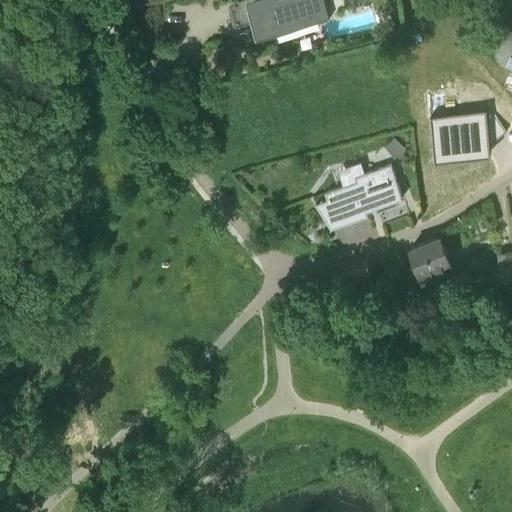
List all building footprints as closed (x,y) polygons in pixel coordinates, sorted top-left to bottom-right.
[(258,0),(267,35),(330,19),(324,0),(258,0)] [(480,0),(483,15),(501,2),(496,0),(480,0)] [(505,65),(511,68),(511,27),(510,27),(505,29),(501,32),(498,36),(496,40),(495,45),(495,51),(497,57),(501,61),(505,65)] [(435,156),(444,154),(445,156),(490,152),(489,150),(491,149),(490,142),(507,130),(490,107),(431,114),(435,156)] [(404,148),(394,138),(385,147),(394,157),(404,148)] [(356,181),(326,191),(335,220),(376,206),(377,211),(398,204),(396,199),(402,197),(391,163),(355,176),(356,181)] [(424,282),(453,270),(440,236),(411,247),(424,282)] [(355,292),(374,290),(376,290),(369,268),(375,266),(372,258),(331,272),(336,286),(354,282),(355,292)]
